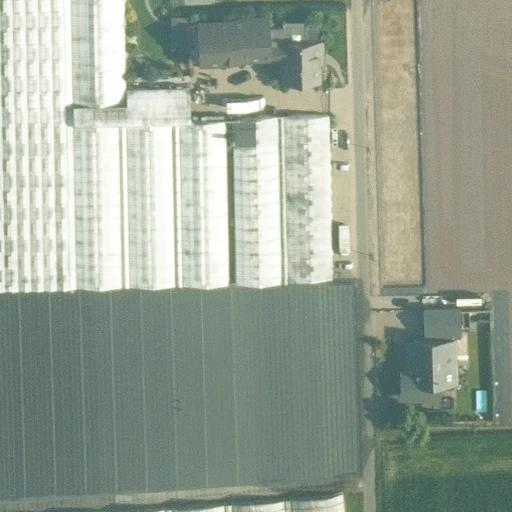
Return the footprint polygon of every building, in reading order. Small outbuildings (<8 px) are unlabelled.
[(68,0),(0,0),(0,284),(74,283),(71,121),(71,101),(70,101),(68,0)] [(120,0),(68,0),(70,101),(71,101),(122,100),(122,84),(120,0)] [(261,17),(185,18),(186,59),(278,57),(278,41),(262,42),(261,17)] [(317,41),(278,41),(278,57),(279,81),(314,80),(313,54),(317,54),(317,41)] [(186,83),(122,84),(122,100),(71,101),(71,121),(168,119),(177,119),(186,118),(186,83)] [(263,105),(264,96),(234,95),(234,104),(263,105)] [(327,116),(282,116),(285,278),(330,278),(327,116)] [(276,117),(230,118),(230,134),(225,134),(226,137),(230,137),(231,142),(276,141),(276,117)] [(186,118),(177,119),(180,281),(225,280),(221,118),(186,118)] [(71,121),(74,283),(171,281),(168,119),(71,121)] [(276,141),(231,142),(233,280),(279,279),(276,141)] [(450,308),(424,308),(424,338),(451,338),(450,308)] [(424,338),(411,339),(406,344),(406,369),(400,376),(400,390),(407,396),(421,395),(427,389),(427,380),(454,380),(452,338),(451,338),(424,338)] [(343,511),(342,493),(288,497),(288,511),(343,511)] [(284,511),(283,498),(230,501),(230,511),(284,511)] [(224,511),(224,502),(169,506),(169,511),(224,511)]
